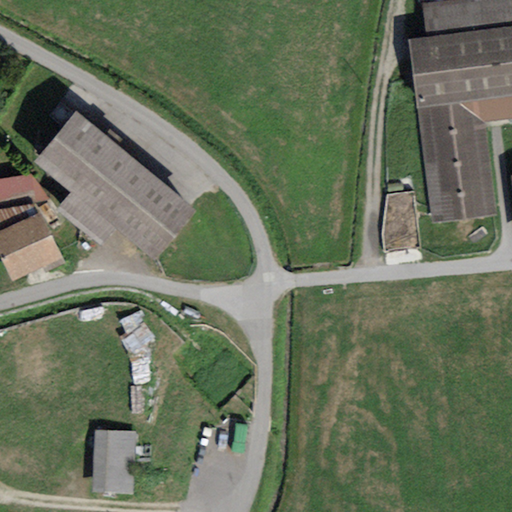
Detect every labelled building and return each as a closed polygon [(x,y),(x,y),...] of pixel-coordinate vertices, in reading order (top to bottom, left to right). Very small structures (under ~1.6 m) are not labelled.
[(427,37),(409,39),(433,220),(498,212),(486,123),(511,119),(511,0),(447,0),(422,3),(427,37)] [(199,203),(74,104),(32,156),(71,187),(56,206),(102,242),(115,227),(155,258),(199,203)] [(389,248),(419,248),(419,194),(390,194),(389,248)] [(39,211),(0,230),(0,254),(12,279),(61,255),(39,211)] [(134,434),(95,432),(93,492),(132,493),(134,434)]
